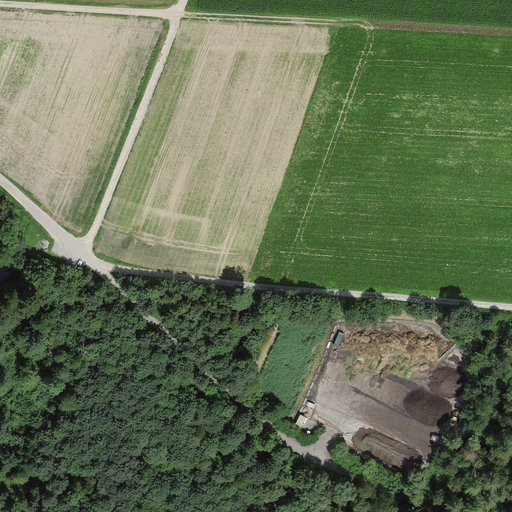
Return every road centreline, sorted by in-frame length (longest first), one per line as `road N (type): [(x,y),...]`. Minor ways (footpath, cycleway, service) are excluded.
road 1 (track): [(0,3),(511,25)]
road 2 (track): [(511,307),(127,271),(84,253)]
road 3 (track): [(92,262),(299,452),(433,511)]
road 4 (track): [(182,0),(84,253)]
